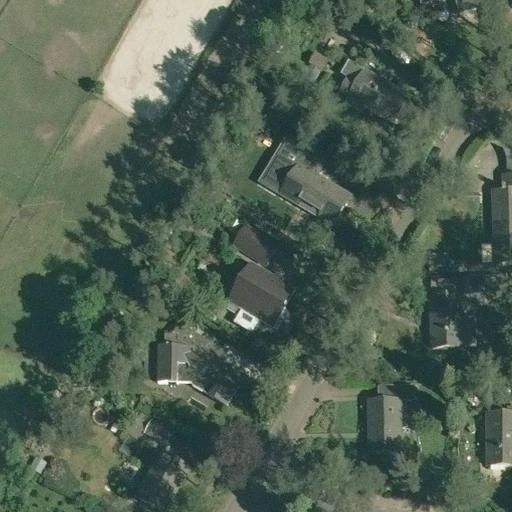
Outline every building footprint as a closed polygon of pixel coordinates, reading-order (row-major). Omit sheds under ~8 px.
[(327,0),(325,3),(350,29),(361,19),(343,0),(327,0)] [(503,3),(502,0),(422,0),(423,5),(446,0),(456,0),(460,13),(478,9),(480,17),(498,13),(496,5),(503,3)] [(304,79),(315,85),(322,71),(325,73),(331,62),(315,54),(309,65),(311,66),(304,79)] [(362,115),(365,109),(394,126),(397,120),(406,125),(415,110),(406,104),(409,99),(349,63),(341,76),(347,79),(357,85),(349,99),(346,105),(362,115)] [(357,85),(347,79),(339,94),(349,99),(357,85)] [(281,149),(310,166),(319,151),(290,134),(281,149)] [(311,210),(335,224),(351,199),(299,167),(281,197),(309,214),(311,210)] [(495,245),(496,267),(511,266),(511,176),(503,176),(504,192),(494,193),(495,245)] [(233,219),(226,230),(235,235),(241,224),(233,219)] [(232,248),(266,269),(271,261),(280,247),(268,239),(246,226),(237,240),(232,248)] [(252,264),(229,303),(273,329),(296,290),(252,264)] [(461,279),(462,294),(483,294),(483,278),(461,279)] [(432,298),(432,350),(463,350),(463,347),(476,347),(476,318),(462,319),(462,297),(432,298)] [(124,347),(123,322),(103,323),(104,348),(124,347)] [(210,397),(227,408),(237,391),(245,396),(253,383),(227,367),(226,369),(206,357),(214,345),(180,325),(173,336),(165,336),(165,349),(159,349),(158,371),(158,385),(178,385),(178,384),(192,384),(193,386),(210,396),(210,397)] [(369,403),(371,455),(401,454),(399,402),(416,402),(415,386),(397,386),(398,402),(369,403)] [(439,413),(439,424),(449,424),(449,413),(439,413)] [(142,433),(166,447),(175,432),(153,419),(152,420),(141,414),(129,435),(138,440),(142,433)] [(511,414),(488,415),(488,467),(511,466),(511,414)] [(137,498),(159,511),(164,511),(190,469),(164,454),(137,498)] [(30,471),(39,475),(45,465),(36,460),(30,471)]
